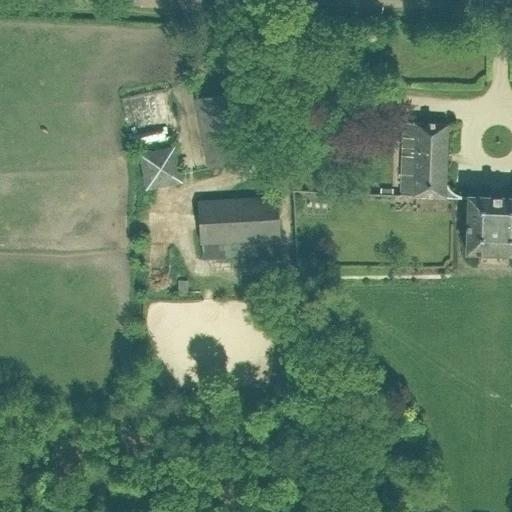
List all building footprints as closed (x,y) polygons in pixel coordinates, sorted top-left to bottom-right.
[(197,100),(211,170),(261,160),(246,90),(197,100)] [(447,198),(449,125),(402,123),(398,195),(447,198)] [(175,145),(138,153),(146,190),(183,183),(175,145)] [(280,229),(276,192),(196,201),(200,245),(202,245),(202,260),(281,254),(280,241),(280,229)] [(511,197),(467,196),(464,254),(511,256),(511,197)]
